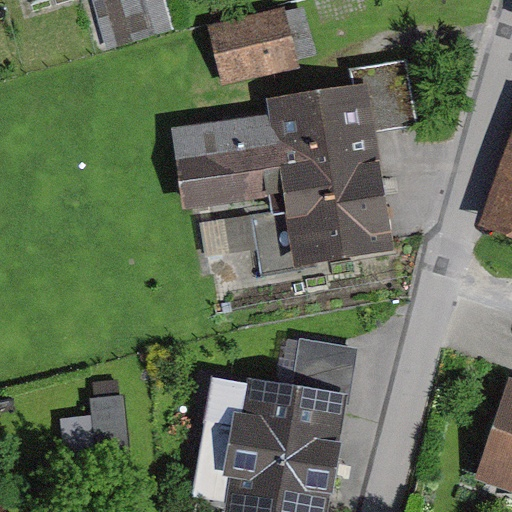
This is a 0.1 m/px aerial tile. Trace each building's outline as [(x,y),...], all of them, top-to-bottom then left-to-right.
[(178,0),(109,0),(117,25),(181,6),(178,0)] [(293,12),(225,27),(237,77),(305,61),(293,12)] [(420,60),(361,67),(364,95),(374,94),(379,130),(428,124),(420,60)] [(187,127),(188,137),(196,201),(197,207),(294,194),(295,209),(302,264),(336,260),(394,253),(379,130),(374,94),(364,95),(285,105),(287,115),(187,127)] [(128,210),(196,201),(188,137),(120,146),(128,210)] [(511,184),(499,219),(511,224),(511,184)] [(302,264),(295,209),(167,225),(174,275),(237,267),(235,252),(270,248),(273,274),(337,266),(336,260),(302,264)] [(357,401),(365,350),(313,342),(305,392),(350,400),(357,401)] [(244,502),(264,385),(226,379),(206,495),(244,502)] [(305,392),(264,385),(244,502),(243,507),(271,511),(331,511),(350,400),(305,392)] [(511,422),(489,479),(511,488),(511,422)]
